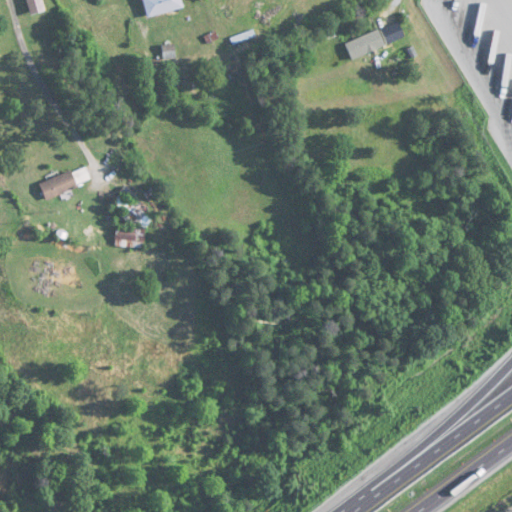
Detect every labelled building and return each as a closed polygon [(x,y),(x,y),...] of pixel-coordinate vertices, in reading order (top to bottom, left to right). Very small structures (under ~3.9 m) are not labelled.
[(45,11),(42,0),(26,0),(30,15),(45,11)] [(142,0),(147,18),(183,9),(180,0),(142,0)] [(386,46),(379,30),(345,43),(352,60),(386,46)] [(155,101),(167,98),(161,80),(150,83),(155,101)] [(92,182),(86,166),(40,184),(46,200),(92,182)] [(144,242),(143,229),(116,230),(116,243),(144,242)]
